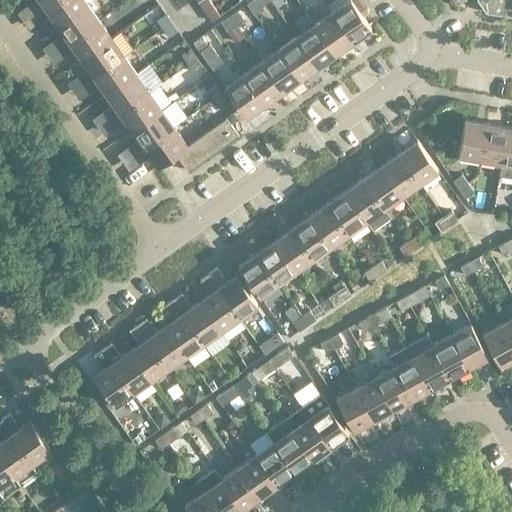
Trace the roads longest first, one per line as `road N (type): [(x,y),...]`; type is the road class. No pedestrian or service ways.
road 1 (residential): [(171,243),(432,53)]
road 2 (residential): [(171,243),(0,3)]
road 3 (residential): [(293,511),(485,400),(511,437)]
road 4 (residential): [(25,345),(143,511)]
road 5 (residential): [(25,345),(171,243)]
